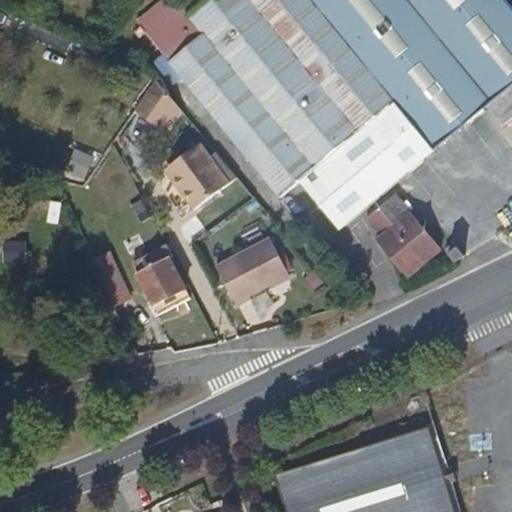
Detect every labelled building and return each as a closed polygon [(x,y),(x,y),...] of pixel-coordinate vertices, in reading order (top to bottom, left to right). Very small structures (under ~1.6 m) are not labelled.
[(168,0),(138,28),(157,48),(189,19),(172,0),(168,0)] [(253,0),(211,0),(191,17),(189,19),(157,48),(176,71),(245,155),(239,160),(254,178),(260,174),(280,198),(300,182),(340,231),(402,179),(253,0)] [(511,11),(502,0),(253,0),(402,179),(511,87),(511,11)] [(154,74),(133,110),(161,125),(175,100),(154,74)] [(511,96),(494,112),(503,123),(511,115),(511,96)] [(175,100),(161,125),(167,128),(179,105),(175,100)] [(205,162),(210,157),(200,144),(166,170),(170,176),(197,155),(205,162)] [(224,176),(210,157),(205,162),(197,155),(170,176),(197,210),(225,188),(219,180),(224,176)] [(511,208),(511,172),(495,181),(508,210),(511,208)] [(231,184),(224,176),(219,180),(225,188),(231,184)] [(378,238),(410,276),(440,250),(397,198),(369,220),(382,235),(378,238)] [(168,243),(148,253),(138,234),(126,240),(141,270),(173,253),(168,243)] [(269,237),(218,267),(239,307),(253,300),(252,297),(291,276),(269,237)] [(465,254),(454,242),(444,249),(457,263),(465,254)] [(114,251),(95,257),(114,307),(132,301),(114,251)] [(188,290),(172,258),(138,276),(155,307),(160,305),(188,290)] [(164,314),(194,299),(188,290),(160,305),(164,314)] [(453,511),(442,474),(428,431),(277,479),(286,511),(453,511)]
